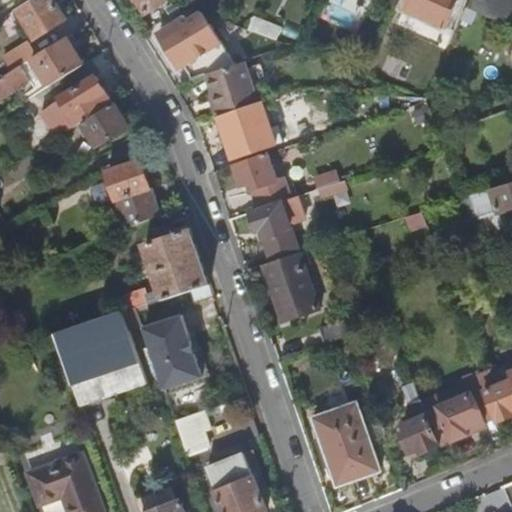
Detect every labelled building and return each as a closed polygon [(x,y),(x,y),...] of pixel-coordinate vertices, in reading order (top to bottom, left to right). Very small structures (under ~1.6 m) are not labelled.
[(54,0),(34,0),(19,10),(12,14),(18,25),(25,20),(37,39),(67,20),(54,0)] [(166,0),(139,0),(147,13),(167,0),(166,0)] [(186,0),(171,0),(167,10),(186,18),(193,3),(186,0)] [(373,0),(337,0),(336,4),(366,17),(373,0)] [(448,27),(459,0),(409,0),(406,9),(448,27)] [(511,0),(471,0),(468,7),(511,26),(511,0)] [(185,68),(193,80),(207,75),(236,67),(225,45),(211,26),(210,26),(202,15),(189,23),(186,18),(159,34),(181,70),(185,68)] [(251,26),(279,37),(283,26),(256,15),(251,26)] [(83,65),(67,38),(37,57),(11,72),(0,79),(0,99),(24,85),(20,78),(26,75),(37,94),(83,65)] [(3,60),(11,72),(37,57),(29,44),(3,60)] [(210,97),(218,118),(218,117),(253,105),(260,103),(247,63),(236,67),(207,75),(214,95),(210,97)] [(81,124),(113,104),(96,76),(60,98),(77,126),(81,124)] [(77,126),(60,98),(40,111),(57,138),(77,126)] [(113,104),(81,124),(96,148),(129,128),(114,104),(113,104)] [(253,105),(218,117),(235,166),(266,155),(254,126),(261,124),(253,105)] [(235,166),(242,186),(250,184),(252,191),(278,181),(269,154),(266,155),(235,166)] [(128,230),(160,216),(150,189),(151,189),(141,161),(107,174),(110,182),(102,185),(107,199),(115,196),(128,230)] [(278,181),(252,191),(259,211),(293,199),(285,178),(278,181)] [(511,181),(472,195),(477,207),(484,228),(501,222),(498,213),(511,207),(511,181)] [(472,195),(460,199),(465,211),(477,207),(472,195)] [(259,211),(252,213),(258,232),(263,231),(273,261),(301,252),(291,223),(307,217),(300,197),(293,199),(259,211)] [(428,224),(424,211),(407,217),(411,229),(428,224)] [(192,290),(209,284),(191,230),(145,245),(156,278),(152,280),(154,285),(158,284),(160,290),(146,294),(150,304),(192,290)] [(273,261),(265,264),(284,321),(320,310),(301,252),(273,261)] [(214,294),(210,284),(209,284),(192,290),(195,300),(214,294)] [(136,309),(56,335),(83,408),(149,384),(129,330),(142,325),(136,309)] [(146,327),(168,397),(206,383),(196,352),(183,314),(146,327)] [(321,331),(326,345),(350,337),(345,321),(321,331)] [(201,350),(196,352),(206,383),(168,397),(170,402),(213,387),(201,350)] [(498,418),(499,421),(511,416),(511,365),(510,366),(511,370),(511,373),(498,379),(492,363),(480,368),(482,374),(498,418)] [(426,401),(442,446),(471,435),(469,430),(487,423),(487,422),(498,418),(482,374),(466,380),(469,386),(426,401)] [(423,453),(442,446),(426,401),(418,381),(406,386),(418,419),(406,423),(408,430),(404,431),(411,452),(422,448),(423,453)] [(314,418),(339,486),(382,470),(358,402),(314,418)] [(176,422),(188,455),(209,448),(203,433),(211,430),(204,412),(176,422)] [(254,450),(247,453),(253,469),(260,466),(254,450)] [(209,468),(218,492),(226,511),(264,511),(269,510),(256,477),(253,469),(247,453),(209,468)] [(106,511),(85,454),(31,474),(42,504),(66,496),(71,511),(106,511)] [(185,511),(183,506),(186,505),(185,503),(183,504),(181,501),(179,502),(173,487),(140,500),(145,511),(185,511)]
